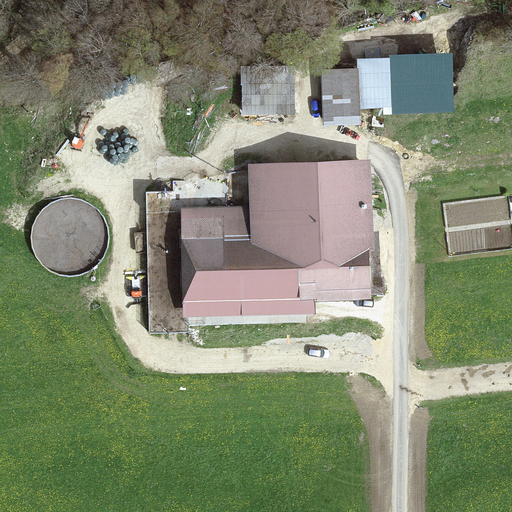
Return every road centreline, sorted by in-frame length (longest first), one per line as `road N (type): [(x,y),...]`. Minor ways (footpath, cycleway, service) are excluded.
road 1 (unclassified): [(399,367),(399,511)]
road 2 (track): [(387,174),(511,164)]
